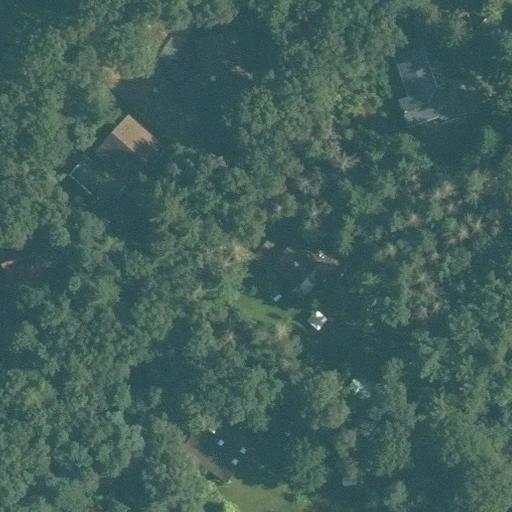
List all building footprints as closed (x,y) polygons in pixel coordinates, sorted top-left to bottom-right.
[(511,36),(488,17),(471,38),(494,57),(511,36)] [(238,66),(237,55),(236,48),(228,50),(225,35),(196,42),(200,61),(203,69),(202,69),(202,70),(202,72),(193,80),(190,77),(175,89),(189,109),(204,98),(201,94),(229,88),(228,68),(238,66)] [(408,100),(398,103),(406,127),(439,116),(442,123),(455,119),(444,86),(435,89),(421,48),(393,58),(408,100)] [(128,117),(94,154),(128,185),(132,180),(140,188),(153,173),(145,165),(161,148),(128,117)] [(89,186),(102,178),(93,160),(79,168),(89,186)] [(108,212),(118,214),(120,201),(110,199),(108,212)] [(42,275),(39,265),(32,245),(28,232),(5,240),(10,253),(0,256),(0,257),(6,276),(10,287),(42,275)] [(272,235),(253,257),(270,272),(275,266),(298,286),(292,292),(302,301),(317,284),(307,276),(315,267),(292,247),(290,250),(272,235)] [(190,438),(181,449),(219,474),(251,429),(215,403),(205,416),(197,420),(191,427),(190,438)]
